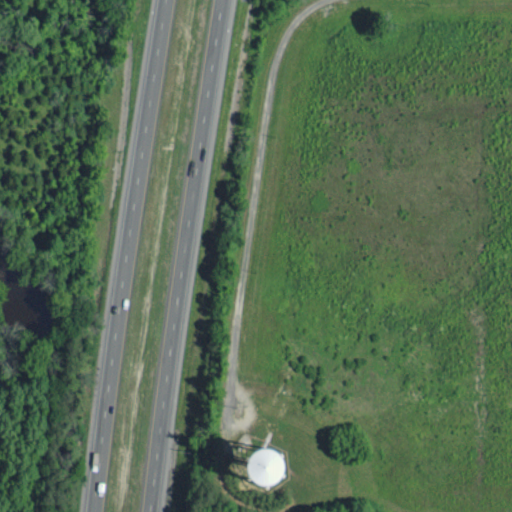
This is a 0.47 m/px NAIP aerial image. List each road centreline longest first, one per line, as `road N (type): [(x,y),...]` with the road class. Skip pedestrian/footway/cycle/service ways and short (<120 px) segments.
road 1 (motorway): [(148,511),(220,0)]
road 2 (motorway): [(165,0),(95,511)]
